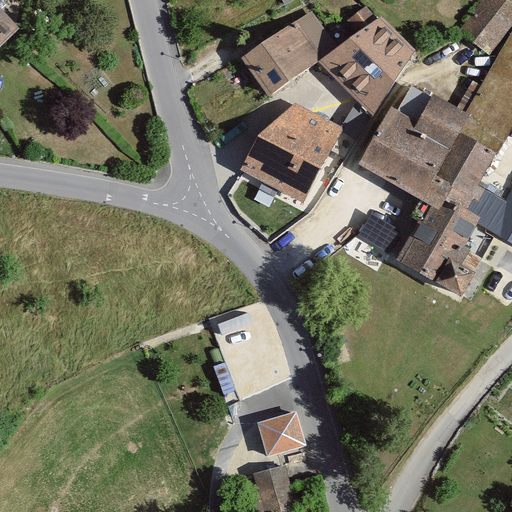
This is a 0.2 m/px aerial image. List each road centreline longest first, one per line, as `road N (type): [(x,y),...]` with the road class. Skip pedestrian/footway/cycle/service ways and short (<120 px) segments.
road 1 (residential): [(208,206),(279,305),(344,511)]
road 2 (residential): [(142,0),(173,120),(208,206)]
road 3 (residential): [(208,206),(0,179)]
road 4 (residential): [(397,511),(446,429),(511,352)]
